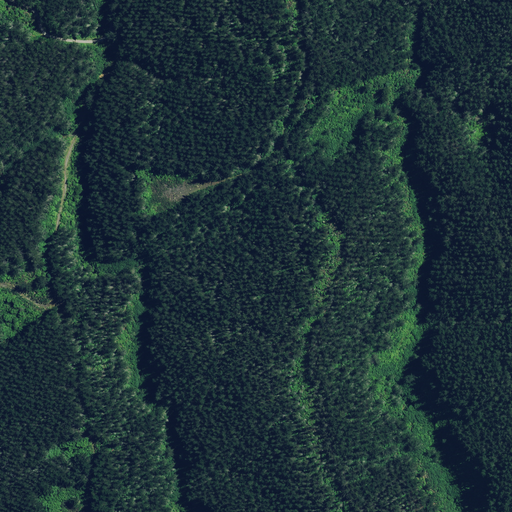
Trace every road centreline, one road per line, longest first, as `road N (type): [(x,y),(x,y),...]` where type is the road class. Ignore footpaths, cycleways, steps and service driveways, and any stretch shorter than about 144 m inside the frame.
road 1 (track): [(111,35),(56,152),(59,184),(45,247),(62,308)]
road 2 (track): [(297,0),(310,69),(273,146),(249,164),(182,184)]
road 3 (track): [(62,308),(71,395),(90,457),(81,511)]
road 4 (unclassified): [(18,0),(52,35),(102,42),(111,35),(117,0)]
